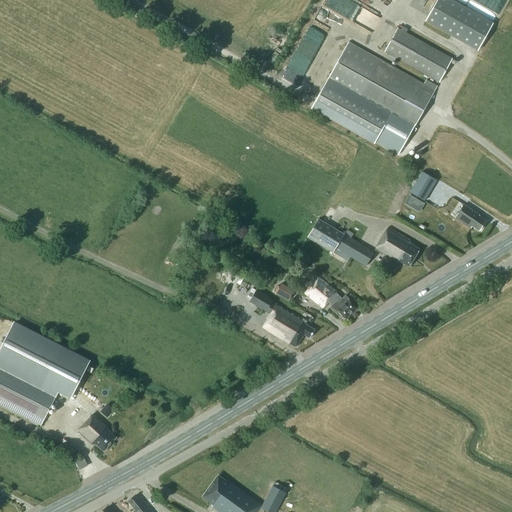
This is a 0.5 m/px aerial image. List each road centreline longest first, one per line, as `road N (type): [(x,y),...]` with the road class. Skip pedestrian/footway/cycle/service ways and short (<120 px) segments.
road 1 (primary): [(52,511),(511,241)]
road 2 (unclassified): [(83,511),(511,261)]
road 3 (track): [(135,0),(299,93)]
